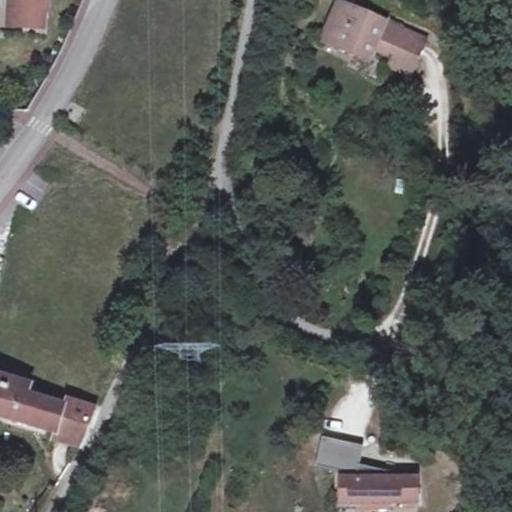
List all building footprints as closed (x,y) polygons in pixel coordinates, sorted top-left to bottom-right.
[(15,0),(14,25),(44,27),(45,11),(48,12),(49,0),(15,0)] [(390,56),(401,30),(339,5),(323,42),(366,60),(371,48),(390,56)] [(409,76),(424,40),(401,30),(390,56),(393,58),(389,68),(409,76)] [(66,407),(29,396),(31,387),(0,376),(0,416),(58,433),(56,440),(83,447),(98,408),(68,399),(66,407)] [(417,503),(416,479),(399,480),(399,474),(359,466),(363,447),(323,439),(317,468),(356,476),(357,480),(343,480),(343,504),(362,504),(362,508),(391,507),(391,503),(417,503)]
